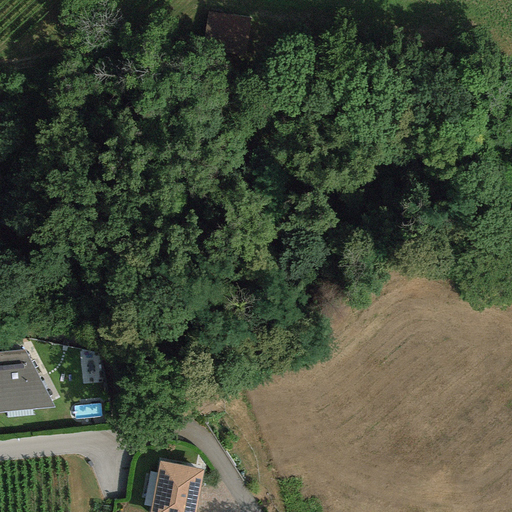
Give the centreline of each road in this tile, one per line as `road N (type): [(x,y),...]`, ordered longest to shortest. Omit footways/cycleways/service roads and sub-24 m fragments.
road 1 (residential): [(0,454),(199,434),(250,511)]
road 2 (track): [(0,63),(181,34)]
